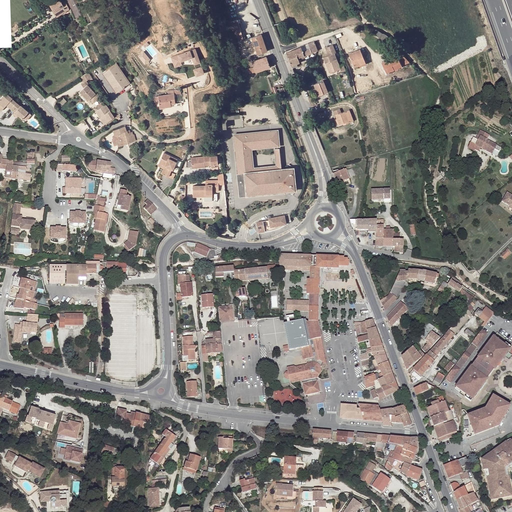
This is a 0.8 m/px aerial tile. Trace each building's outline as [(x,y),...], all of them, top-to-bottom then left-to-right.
[(69,10),(68,8),(65,2),(62,3),(60,0),(52,0),(53,1),(49,4),(51,7),(52,6),(55,12),(54,12),(57,17),(69,10)] [(74,0),(68,0),(67,1),(71,9),(72,9),(77,19),(82,16),(74,0)] [(239,20),(230,23),(232,32),(235,31),(237,39),(243,37),(240,30),(241,29),(239,20)] [(387,36),(382,34),(380,37),(389,46),(393,42),(387,36)] [(244,40),(243,37),(237,39),(243,58),(251,55),(257,53),(258,55),(267,52),(261,35),(244,40)] [(318,51),(315,42),(308,45),(310,49),(303,52),(301,48),(286,53),(292,66),(300,63),(298,59),(318,51)] [(172,58),(174,62),(180,60),(181,62),(192,58),(195,65),(200,63),(196,49),(179,55),(172,58)] [(139,55),(146,64),(152,59),(144,50),(139,55)] [(365,61),(360,50),(349,54),(355,69),(360,66),(359,64),(365,61)] [(334,54),(323,58),(329,73),(340,69),(341,72),(345,70),(343,65),(339,67),(334,54)] [(256,73),(265,70),(263,64),(261,64),(259,60),(253,62),(252,57),(243,59),(245,64),(246,64),(248,73),(256,72),(256,73)] [(267,57),(259,60),(261,64),(263,64),(265,70),(271,67),(267,57)] [(387,69),(389,73),(403,67),(398,57),(383,63),(385,70),(387,69)] [(117,64),(116,65),(129,84),(130,83),(117,64)] [(116,65),(103,73),(117,93),(129,84),(116,65)] [(202,67),(194,70),(196,76),(204,74),(202,67)] [(89,73),(80,78),(84,84),(93,78),(89,73)] [(314,85),(319,96),(328,93),(323,82),(314,85)] [(88,85),(80,92),(89,101),(90,99),(94,103),(100,97),(97,93),(96,94),(88,85)] [(166,108),(172,107),(171,105),(175,104),(174,94),(181,93),(181,90),(168,91),(168,95),(159,96),(158,94),(154,95),(155,102),(159,101),(160,109),(166,109),(166,108)] [(6,92),(0,99),(0,104),(4,108),(7,105),(11,109),(16,102),(12,99),(13,98),(6,92)] [(21,106),(16,102),(11,109),(15,112),(23,119),(29,112),(21,105),(21,106)] [(114,118),(106,105),(96,112),(105,124),(114,118)] [(339,125),(342,123),(345,123),(346,125),(354,122),(349,111),(342,113),(340,110),(334,112),(339,125)] [(224,129),(243,127),(242,114),(223,115),(224,129)] [(125,127),(114,131),(115,136),(113,136),(113,139),(112,139),(114,146),(118,145),(119,147),(136,141),(134,135),(133,135),(133,134),(130,134),(130,133),(128,134),(127,131),(125,127)] [(248,162),(252,161),(251,149),(272,146),(272,143),(273,142),(273,140),(274,139),(274,138),(273,137),(273,136),(272,135),(272,134),(271,133),(271,130),(234,134),(236,151),(238,150),(241,174),(239,174),(240,197),(284,192),(284,190),(291,189),(292,189),(292,187),(293,186),(293,185),(293,183),(293,182),(293,180),(293,179),(293,177),(292,176),(292,175),(291,174),(290,172),(289,170),(282,171),(282,169),(250,173),(248,162)] [(277,130),(271,130),(271,133),(272,134),(272,135),(273,136),(273,137),(274,138),(274,139),(273,140),(273,142),(272,143),(272,146),(275,146),(279,145),(277,130)] [(497,145),(478,135),(476,139),(478,140),(474,149),(479,152),(481,148),(492,154),(497,145)] [(282,169),(279,145),(275,146),(277,166),(253,168),(252,161),(248,162),(250,173),(282,169)] [(163,153),(158,163),(167,167),(164,175),(168,176),(170,172),(171,169),(172,169),(177,159),(163,153)] [(11,166),(12,161),(7,161),(6,166),(1,165),(1,159),(2,155),(0,155),(0,169),(6,170),(5,178),(16,179),(18,167),(11,166)] [(218,156),(191,158),(192,168),(206,167),(205,166),(219,164),(218,156)] [(91,171),(103,173),(109,174),(114,175),(115,169),(110,168),(110,163),(89,160),(88,167),(91,171)] [(26,163),(12,161),(11,166),(18,167),(16,179),(30,181),(30,173),(25,172),(26,166),(25,166),(26,163)] [(167,167),(158,163),(157,165),(163,168),(161,174),(164,175),(167,167)] [(286,169),(282,169),(282,171),(289,170),(290,172),(291,174),(292,175),(292,176),(293,177),(293,179),(293,180),(293,182),(293,183),(293,185),(293,186),(292,187),(292,189),(291,189),(284,190),(284,192),(288,192),(295,191),(293,168),(286,169)] [(334,175),(337,185),(349,180),(346,170),(334,175)] [(81,179),(66,178),(65,187),(65,190),(65,193),(80,194),(80,188),(81,179)] [(219,181),(206,182),(206,186),(193,186),(193,197),(206,197),(206,195),(213,195),(213,192),(219,192),(219,181)] [(390,190),(371,190),(371,201),(384,201),(390,200),(390,190)] [(511,195),(507,192),(502,201),(510,206),(511,205),(511,195)] [(117,206),(121,207),(128,208),(131,197),(120,195),(117,206)] [(157,210),(148,200),(145,203),(147,205),(144,208),(151,216),(157,210)] [(21,208),(21,204),(13,203),(11,226),(21,226),(21,220),(21,216),(19,216),(19,208),(21,208)] [(103,207),(95,205),(92,218),(96,219),(93,231),(104,232),(106,222),(103,222),(105,214),(102,214),(103,207)] [(75,212),(69,212),(69,223),(84,224),(85,213),(80,213),(80,212),(75,211),(75,212)] [(269,220),(256,222),(258,232),(271,230),(272,230),(272,229),(273,229),(275,229),(276,228),(278,228),(279,227),(280,227),(281,226),(283,226),(284,225),(285,224),(286,223),(288,222),(289,221),(290,220),(289,214),(269,218),(269,220)] [(30,220),(25,220),(21,220),(21,226),(21,229),(35,230),(35,220),(30,220)] [(360,220),(350,220),(354,231),(368,231),(369,221),(360,220)] [(383,240),(384,230),(384,221),(369,221),(368,231),(368,233),(376,234),(376,240),(383,240)] [(393,240),(393,234),(393,230),(391,230),(390,224),(386,224),(386,230),(384,230),(383,240),(393,240)] [(54,227),(49,227),(49,238),(64,238),(65,228),(59,227),(60,226),(55,226),(54,227)] [(138,232),(130,231),(128,241),(124,244),(129,251),(135,246),(138,232)] [(404,240),(400,240),(393,240),(393,248),(395,248),(399,248),(398,254),(403,255),(404,240)] [(208,248),(198,244),(195,250),(205,254),(208,248)] [(313,256),(280,254),(280,260),(280,263),(280,265),(279,270),(310,272),(310,267),(312,267),(312,264),(312,263),(312,261),(312,259),(313,256)] [(309,303),(309,307),(309,311),(308,322),(319,322),(319,295),(320,280),(319,280),(320,268),(323,268),(324,268),(335,269),(335,266),(339,266),(348,267),(348,259),(344,259),(344,257),(313,256),(312,259),(312,261),(312,263),(312,264),(312,267),(310,267),(310,272),(309,279),(307,279),(307,281),(307,286),(307,288),(306,295),(309,295),(309,303)] [(78,278),(86,278),(86,274),(99,274),(100,268),(100,266),(100,262),(78,262),(78,265),(73,265),(72,283),(77,283),(78,280),(78,278)] [(245,269),(247,281),(268,278),(267,269),(267,267),(245,269)] [(245,269),(241,270),(234,271),(234,272),(234,274),(235,282),(247,281),(245,269)] [(381,301),(385,312),(397,298),(404,289),(404,281),(407,280),(407,279),(415,279),(419,281),(434,284),(436,275),(419,271),(408,270),(408,272),(400,272),(393,287),(391,291),(388,296),(381,301)] [(180,274),(177,274),(178,284),(181,284),(182,298),(193,297),(192,283),(186,284),(186,275),(180,275),(180,274)] [(460,282),(453,277),(448,284),(459,292),(471,301),(473,298),(461,289),(463,287),(458,284),(460,282)] [(21,278),(19,288),(20,288),(35,292),(36,288),(33,288),(35,281),(21,278)] [(442,293),(446,288),(448,284),(445,282),(442,286),(441,286),(438,290),(442,293)] [(27,297),(26,301),(30,302),(31,298),(33,299),(35,292),(20,288),(18,295),(27,297)] [(246,289),(237,290),(238,292),(236,292),(237,301),(248,300),(248,296),(246,297),(246,289)] [(213,295),(201,296),(203,309),(214,308),(213,295)] [(26,301),(15,299),(13,308),(23,309),(23,308),(29,310),(29,309),(35,310),(36,304),(33,303),(30,302),(26,301)] [(390,327),(408,308),(401,302),(387,317),(390,327)] [(469,304),(445,335),(426,356),(412,369),(421,377),(434,362),(433,360),(472,315),(469,313),(473,308),(469,304)] [(232,306),(218,307),(220,321),(233,320),(232,306)] [(484,327),(494,313),(486,307),(482,312),(478,309),(474,313),(485,321),(482,325),(484,327)] [(65,317),(64,322),(72,323),(72,325),(82,325),(82,314),(65,314),(65,317)] [(368,330),(375,328),(372,319),(366,321),(368,330)] [(322,362),(323,363),(321,350),(324,350),(322,338),(319,322),(308,322),(296,324),(295,320),(290,321),(294,344),(309,340),(310,346),(303,348),(305,360),(308,359),(309,364),(307,365),(305,369),(300,370),(299,369),(302,381),(303,381),(318,378),(322,372),(321,365),(320,365),(322,362)] [(355,327),(356,335),(360,334),(367,333),(367,330),(368,330),(366,321),(359,323),(359,326),(355,327)] [(36,333),(37,325),(27,324),(20,323),(20,326),(19,326),(15,330),(14,343),(20,343),(21,333),(26,334),(26,332),(36,333)] [(434,327),(429,323),(419,336),(425,340),(434,327)] [(369,335),(370,341),(379,339),(375,328),(368,330),(369,335)] [(467,328),(465,332),(470,336),(473,333),(467,328)] [(444,379),(450,383),(488,333),(482,329),(444,379)] [(423,348),(426,351),(440,338),(432,330),(426,339),(429,341),(423,348)] [(220,331),(213,332),(214,339),(205,340),(206,345),(202,346),(202,354),(222,353),(220,335),(220,331)] [(359,337),(360,343),(370,341),(369,335),(361,337),(359,337)] [(193,337),(182,337),(184,357),(188,356),(188,361),(196,360),(195,350),(196,349),(196,348),(196,346),(195,345),(194,344),(193,337)] [(472,399),(488,379),(487,379),(494,370),(495,370),(510,350),(493,337),(456,387),(472,399)] [(370,341),(371,348),(382,347),(379,339),(370,341)] [(416,344),(401,356),(404,364),(420,350),(419,348),(416,344)] [(424,354),(420,350),(404,364),(407,370),(421,358),(424,354)] [(386,355),(374,358),(378,366),(388,362),(386,355)] [(378,366),(380,370),(381,372),(383,377),(392,374),(388,362),(378,366)] [(302,381),(299,369),(296,367),(295,366),(288,368),(288,372),(290,379),(291,383),(302,381)] [(439,373),(433,383),(438,386),(439,386),(444,376),(439,373)] [(378,380),(377,380),(381,388),(376,390),(376,392),(378,396),(377,397),(378,401),(399,391),(392,374),(383,377),(380,379),(378,380)] [(375,386),(374,381),(373,376),(364,379),(366,389),(375,386)] [(318,378),(303,381),(306,396),(321,392),(318,378)] [(198,397),(198,396),(196,382),(187,382),(188,394),(188,397),(198,397)] [(416,395),(434,388),(426,383),(413,388),(416,395)] [(0,394),(0,407),(16,413),(19,404),(12,402),(7,400),(7,398),(8,397),(0,394)] [(427,409),(431,419),(444,413),(448,411),(442,396),(436,399),(437,401),(431,403),(432,407),(427,409)] [(461,418),(461,439),(498,426),(500,423),(510,406),(493,396),(485,409),(480,412),(461,418)] [(344,419),(355,420),(353,412),(358,412),(357,408),(357,406),(341,405),(340,416),(344,416),(344,419)] [(408,414),(405,405),(392,409),(395,416),(401,416),(408,414)] [(368,411),(367,406),(359,406),(359,408),(357,408),(358,412),(353,412),(355,420),(383,423),(380,410),(380,409),(372,409),(372,411),(368,411)] [(126,414),(127,411),(119,409),(116,417),(125,419),(126,414)] [(392,409),(380,410),(383,423),(383,426),(391,426),(389,416),(395,416),(392,409)] [(29,419),(28,419),(26,424),(36,426),(54,430),(55,427),(54,427),(56,418),(39,413),(39,412),(31,410),(29,419)] [(444,413),(431,419),(434,427),(443,423),(454,419),(450,411),(444,413)] [(124,421),(126,425),(138,428),(137,430),(141,431),(142,427),(143,428),(144,426),(145,426),(145,424),(150,425),(150,417),(136,414),(135,416),(130,414),(126,414),(125,419),(124,421)] [(404,427),(412,425),(408,414),(401,416),(402,421),(403,424),(404,425),(404,427)] [(392,426),(392,425),(392,423),(398,423),(395,416),(389,416),(391,426),(392,426)] [(443,423),(434,427),(440,442),(455,436),(454,433),(457,432),(453,421),(443,425),(443,423)] [(69,425),(60,423),(58,434),(77,438),(80,424),(72,422),(71,425),(69,425)] [(323,430),(313,429),(312,443),(317,443),(318,438),(322,438),(323,430)] [(323,430),(322,438),(331,439),(331,431),(323,430)] [(353,443),(354,433),(337,432),(336,441),(353,443)] [(168,447),(171,443),(175,437),(169,433),(166,438),(162,443),(168,447)] [(357,433),(354,447),(366,448),(367,441),(364,441),(365,434),(357,433)] [(401,444),(403,437),(382,436),(381,443),(376,442),(375,445),(375,449),(375,450),(374,454),(373,456),(376,456),(377,451),(382,452),(384,443),(388,444),(386,450),(390,452),(400,456),(403,449),(401,449),(403,444),(401,444)] [(218,437),(218,449),(232,449),(232,439),(223,439),(223,437),(218,437)] [(409,445),(411,438),(403,437),(401,444),(403,444),(401,449),(403,449),(415,454),(417,449),(409,445)] [(417,438),(411,438),(409,445),(417,449),(418,447),(418,442),(417,438)] [(487,470),(492,500),(511,496),(511,493),(508,470),(511,467),(511,442),(509,445),(508,443),(483,459),(485,470),(487,470)] [(155,453),(160,457),(168,447),(162,443),(155,453)] [(175,444),(174,445),(168,454),(171,456),(173,452),(177,446),(175,444)] [(84,448),(68,445),(65,459),(81,463),(84,448)] [(115,453),(103,448),(101,453),(113,457),(115,453)] [(386,464),(385,466),(391,471),(393,468),(391,467),(395,460),(404,463),(410,465),(414,456),(415,454),(403,449),(400,456),(390,452),(388,458),(388,459),(386,464)] [(9,452),(5,459),(12,462),(14,460),(17,462),(15,466),(27,473),(28,471),(40,478),(45,470),(32,463),(31,464),(9,452)] [(184,467),(196,471),(200,458),(190,454),(188,462),(186,461),(184,467)] [(153,456),(149,461),(149,462),(149,463),(153,467),(155,464),(159,460),(153,456)] [(463,473),(467,472),(465,466),(469,465),(466,457),(462,459),(458,460),(443,466),(448,479),(459,475),(463,473)] [(284,459),(284,468),(283,474),(295,474),(296,460),(284,459)] [(418,480),(421,470),(410,465),(404,463),(401,471),(407,476),(418,480)] [(112,465),(113,486),(123,486),(123,468),(116,468),(116,464),(112,465)] [(370,484),(376,473),(373,471),(371,473),(365,469),(359,479),(369,485),(370,484)] [(469,477),(467,472),(463,473),(459,475),(448,479),(449,481),(451,480),(453,480),(455,480),(457,479),(461,480),(462,480),(469,477)] [(379,475),(376,473),(370,484),(372,486),(379,475)] [(381,473),(379,475),(372,486),(380,491),(384,486),(386,487),(390,480),(381,473)] [(245,481),(244,479),(239,481),(243,493),(256,489),(253,479),(245,481)] [(453,492),(456,500),(462,498),(468,495),(474,493),(475,492),(471,482),(464,486),(461,488),(459,485),(458,484),(457,483),(456,483),(454,483),(453,483),(452,484),(450,485),(453,492)] [(288,485),(283,485),(283,487),(277,486),(276,495),(288,496),(288,499),(294,499),(296,498),(297,492),(294,492),(294,485),(288,485)] [(159,489),(149,490),(151,508),(160,507),(160,499),(159,489)] [(54,508),(67,507),(67,495),(52,495),(52,491),(41,492),(41,502),(51,502),(51,504),(54,504),(54,508)] [(69,491),(52,491),(52,495),(67,495),(67,507),(70,507),(69,491)] [(313,507),(313,511),(320,511),(320,507),(326,507),(325,501),(323,501),(321,501),(321,499),(323,499),(323,491),(313,491),(313,502),(315,502),(315,507),(313,507)] [(467,507),(470,505),(478,500),(474,493),(468,495),(462,498),(456,500),(460,510),(459,510),(459,511),(470,511),(467,507)] [(354,511),(360,505),(352,499),(342,511),(354,511)]
